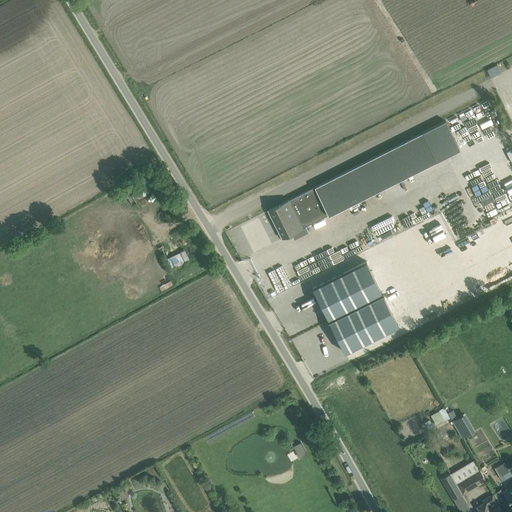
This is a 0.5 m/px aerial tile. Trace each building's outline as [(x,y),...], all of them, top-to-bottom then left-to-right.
[(481,104),(491,125),(504,119),(494,98),(481,104)] [(314,187),(270,210),(284,237),(291,233),(293,232),(295,237),(299,235),(296,230),(305,226),(328,214),(397,180),(460,148),(456,142),(446,121),(386,151),(314,187)] [(481,153),(509,140),(504,128),(476,141),(481,153)] [(506,171),(511,168),(511,149),(509,143),(485,153),(491,166),(502,161),(506,171)] [(349,241),(355,254),(379,244),(374,231),(349,241)] [(172,268),(191,261),(186,250),(168,257),(172,268)] [(366,261),(313,288),(328,319),(327,319),(328,321),(383,293),(382,292),(366,261)] [(383,293),(328,321),(329,322),(345,352),(398,326),(383,295),(384,294),(383,293)] [(439,410),(431,415),(436,425),(450,418),(444,407),(439,409),(439,410)] [(466,414),(452,421),(461,438),(475,431),(466,414)] [(433,426),(429,419),(424,422),(428,429),(433,426)] [(301,442),(294,445),(300,457),(307,454),(301,442)] [(451,473),(450,473),(463,494),(486,480),(482,473),(480,469),(474,459),(451,473)] [(494,468),(502,481),(511,474),(505,462),(494,468)] [(450,473),(440,479),(452,500),(454,499),(463,494),(450,473)] [(511,485),(503,492),(506,496),(511,505),(511,485)] [(477,507),(480,511),(502,511),(498,505),(500,504),(494,494),(484,499),(485,502),(477,507)]
